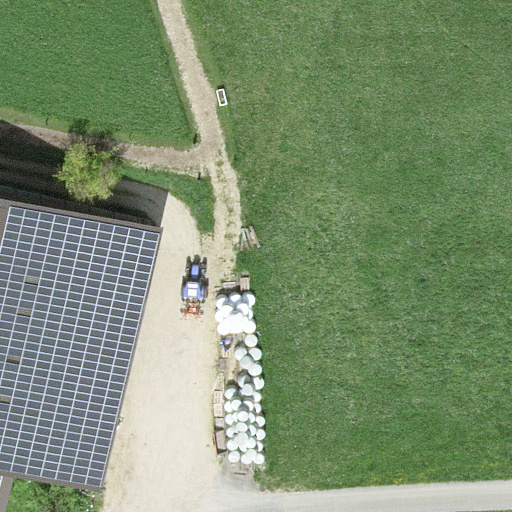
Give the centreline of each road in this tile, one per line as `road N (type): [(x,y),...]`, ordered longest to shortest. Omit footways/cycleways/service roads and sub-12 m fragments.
road 1 (track): [(238,511),(211,431),(232,240),(217,120),(173,0)]
road 2 (unclassified): [(301,511),(419,495),(511,497)]
